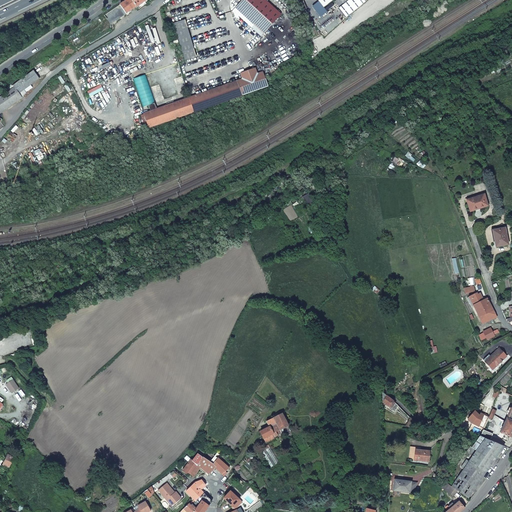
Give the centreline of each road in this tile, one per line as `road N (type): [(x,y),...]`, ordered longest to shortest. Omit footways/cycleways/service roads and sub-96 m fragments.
road 1 (residential): [(0,136),(62,67),(166,0)]
road 2 (tertiary): [(0,72),(108,0)]
